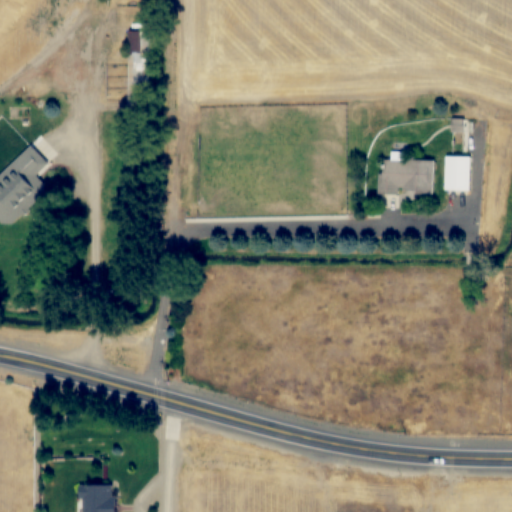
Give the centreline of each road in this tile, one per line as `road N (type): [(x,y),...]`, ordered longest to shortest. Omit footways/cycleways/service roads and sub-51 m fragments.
road 1 (secondary): [(511,456),(348,447),(0,360)]
road 2 (track): [(72,375),(80,340),(79,1)]
